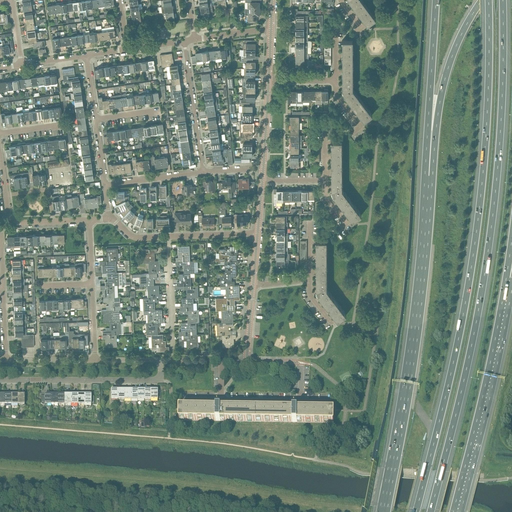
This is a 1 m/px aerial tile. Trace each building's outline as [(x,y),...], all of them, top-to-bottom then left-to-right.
[(247,9),(250,9),(260,9),(260,2),(257,2),(256,0),(245,0),(245,2),(247,2),(247,9)] [(367,25),(376,19),(361,0),(349,0),(368,24),(367,25)] [(208,6),(200,7),(201,14),(203,13),(203,17),(209,16),(209,12),(213,12),(212,5),(211,6),(208,6)] [(260,15),(260,9),(250,9),(250,13),(248,13),(248,22),(257,22),(257,15),(260,15)] [(39,10),(35,10),(24,12),(25,18),(33,17),(36,17),(35,13),(39,13),(39,10)] [(167,22),(175,20),(174,18),(175,17),(175,13),(173,13),(173,11),(163,13),(163,15),(166,15),(167,22)] [(0,23),(9,22),(8,13),(4,14),(3,12),(0,12),(0,23)] [(39,22),(26,24),(27,31),(34,29),(37,29),(37,25),(39,25),(39,22)] [(108,31),(109,38),(113,38),(113,39),(115,38),(115,34),(119,33),(118,27),(113,28),(113,27),(110,27),(110,25),(107,25),(107,28),(108,31)] [(88,41),(88,42),(90,42),(89,33),(89,30),(85,31),(85,28),(82,29),(84,42),(88,41)] [(63,45),(63,46),(65,45),(64,37),(64,34),(60,34),(60,32),(57,32),(58,38),(59,45),(63,45)] [(41,37),(41,35),(27,37),(28,43),(32,42),(36,42),(36,38),(41,37)] [(1,40),(2,46),(3,54),(5,53),(6,54),(10,54),(9,51),(13,51),(12,40),(7,41),(8,42),(4,43),(4,40),(1,40)] [(243,43),(243,50),(255,50),(255,43),(253,43),(253,40),(244,40),(244,43),(243,43)] [(363,121),(364,121),(372,115),(352,89),(352,41),(345,41),(342,41),(343,41),(343,89),(342,89),(343,89),(345,95),(344,95),(344,96),(345,95),(364,120),(363,121)] [(220,49),(222,57),(227,57),(228,59),(230,59),(230,50),(227,50),(227,48),(220,49)] [(241,56),(241,59),(253,59),(253,56),(255,56),(255,50),(243,50),(243,56),(241,56)] [(197,61),(203,60),(202,52),(200,53),(199,51),(195,51),(196,56),(191,57),(192,64),(197,63),(197,61)] [(253,62),(253,59),(241,59),(241,61),(241,62),(246,62),(246,68),(255,68),(255,62),(253,62)] [(170,66),(171,72),(178,71),(177,65),(174,65),(173,62),(168,63),(168,66),(170,66)] [(118,63),(116,63),(118,73),(121,72),(122,76),(124,75),(124,72),(122,63),(118,64),(118,63)] [(105,75),(104,66),(104,65),(101,66),(102,66),(98,67),(98,68),(94,69),(95,78),(100,77),(99,75),(105,75)] [(104,66),(105,75),(105,77),(109,76),(109,78),(112,78),(111,74),(110,65),(106,66),(106,65),(104,65),(104,66)] [(244,75),(244,78),(253,78),(253,75),(255,75),(255,68),(246,68),(244,68),(244,75)] [(202,80),(214,79),(213,72),(202,74),(202,80)] [(221,80),(220,78),(214,79),(202,80),(203,86),(211,85),(211,81),(213,80),(214,82),(221,80)] [(253,78),(244,78),(242,78),(242,87),(246,87),(255,87),(256,87),(256,83),(255,83),(255,80),(255,78),(253,78)] [(72,80),(70,81),(68,81),(69,87),(72,87),(80,85),(79,83),(81,83),(80,79),(75,79),(72,80)] [(288,94),(288,103),(297,103),(297,91),(290,91),(290,94),(288,94)] [(241,100),(241,103),(250,103),(254,103),(254,100),(255,100),(255,93),(246,93),(243,94),(243,100),(241,100)] [(107,108),(110,107),(109,99),(103,100),(103,97),(98,98),(100,110),(108,109),(107,108)] [(250,106),(250,103),(241,103),(241,106),(243,106),(243,112),(252,112),(252,106),(250,106)] [(5,123),(11,122),(10,114),(10,111),(4,112),(4,113),(0,113),(0,114),(1,122),(5,121),(5,123)] [(241,116),(241,121),(252,121),(252,119),(252,112),(243,112),(241,112),(241,116)] [(240,124),(240,131),(252,131),(252,124),(252,121),(241,121),(240,121),(240,124)] [(126,129),(120,130),(121,138),(125,137),(125,141),(128,140),(126,129)] [(111,139),(115,139),(114,131),(107,132),(106,130),(103,130),(104,144),(112,143),(111,139)] [(252,137),(252,131),(240,131),(240,137),(241,137),(241,140),(250,140),(250,137),(252,137)] [(62,139),(58,139),(59,147),(60,150),(66,149),(66,146),(65,138),(65,137),(62,138),(62,139)] [(212,144),(211,144),(211,148),(212,148),(220,147),(220,143),(223,143),(222,140),(211,142),(212,144)] [(243,143),(243,150),(252,150),(252,143),(250,143),(250,140),(241,140),(241,143),(243,143)] [(353,221),(353,222),(361,215),(342,189),(342,141),(335,141),(331,141),(332,141),(332,148),(331,148),(332,150),(332,164),(331,165),(332,167),(332,180),(331,181),(332,183),(332,189),(331,189),(331,190),(332,190),(334,195),(333,196),(334,195),(339,202),(339,203),(341,205),(349,215),(349,216),(351,217),(354,221),(353,221)] [(27,156),(29,155),(27,144),(25,144),(25,143),(21,143),(22,153),(27,152),(27,156)] [(9,149),(5,150),(6,157),(10,157),(10,154),(11,154),(16,154),(15,145),(9,146),(9,149)] [(252,156),(252,150),(243,150),(243,156),(241,156),(241,159),(250,159),(250,156),(252,156)] [(227,152),(213,154),(214,161),(217,160),(218,164),(224,163),(223,159),(222,159),(221,155),(229,154),(227,154),(227,152)] [(161,155),(152,157),(153,165),(155,165),(156,168),(163,167),(161,157),(161,155)] [(133,158),(133,159),(135,168),(137,168),(137,170),(144,169),(143,160),(143,158),(136,159),(136,157),(133,158)] [(149,159),(143,160),(144,169),(150,169),(150,166),(153,165),(152,157),(149,157),(149,159)] [(191,158),(183,159),(185,169),(192,168),(191,164),(193,164),(192,160),(191,160),(191,158)] [(127,161),(125,162),(125,163),(126,172),(132,171),(131,168),(135,168),(133,159),(127,160),(127,161)] [(120,173),(118,164),(111,165),(111,163),(108,164),(109,173),(112,173),(112,174),(120,173)] [(32,166),(27,167),(28,172),(30,182),(33,181),(33,184),(39,183),(38,174),(32,175),(32,173),(33,173),(32,166)] [(28,172),(19,173),(19,174),(21,186),(27,185),(27,182),(30,182),(28,172)] [(92,172),(84,173),(85,180),(85,182),(93,180),(93,179),(94,178),(94,174),(92,175),(92,172)] [(14,187),(21,186),(19,174),(9,176),(10,186),(14,185),(14,187)] [(222,180),(222,183),(218,183),(218,189),(228,188),(228,191),(235,191),(234,182),(231,182),(230,178),(229,178),(229,179),(222,180)] [(253,196),(254,181),(249,182),(249,178),(238,179),(239,187),(249,187),(249,197),(253,196)] [(212,181),(203,181),(203,186),(206,186),(206,190),(209,189),(209,192),(215,192),(215,186),(212,186),(212,181)] [(184,185),(184,189),(182,189),(182,194),(190,194),(190,195),(198,195),(198,187),(192,187),(192,186),(192,184),(188,185),(188,184),(188,183),(186,183),(186,184),(186,185),(184,185)] [(160,185),(160,186),(160,188),(156,188),(157,197),(167,197),(166,185),(160,185)] [(150,190),(146,190),(147,199),(157,199),(157,197),(156,188),(156,186),(150,187),(150,190)] [(146,188),(142,188),(140,188),(140,191),(136,191),(136,196),(136,200),(136,201),(147,200),(147,199),(146,190),(146,188)] [(120,192),(112,192),(113,198),(115,198),(117,205),(126,201),(129,200),(129,196),(124,196),(124,192),(123,192),(123,191),(120,191),(120,192)] [(274,203),(283,203),(283,191),(276,191),(276,194),(274,194),(274,203)] [(85,208),(92,207),(91,195),(90,195),(90,198),(85,198),(84,193),(81,194),(82,202),(84,202),(85,208)] [(91,195),(92,207),(98,206),(98,203),(102,202),(101,193),(98,193),(96,195),(96,196),(93,196),(93,195),(91,195)] [(78,196),(72,197),(73,206),(79,205),(79,203),(82,202),(81,194),(78,194),(78,196)] [(59,195),(52,196),(54,209),(61,208),(59,196),(59,195)] [(61,209),(67,209),(66,198),(61,199),(61,196),(59,196),(61,208),(61,209)] [(117,205),(114,206),(117,212),(120,211),(124,216),(130,209),(133,207),(131,205),(128,206),(126,201),(117,205)] [(223,203),(218,203),(219,223),(222,223),(223,226),(231,226),(231,221),(231,216),(225,217),(225,209),(223,209),(223,203)] [(128,221),(134,224),(137,216),(134,214),(135,214),(130,209),(124,216),(122,219),(126,223),(127,222),(128,221)] [(174,213),(175,216),(175,221),(178,221),(178,224),(192,223),(192,217),(191,217),(191,213),(180,214),(180,213),(174,213)] [(133,227),(139,229),(140,227),(147,228),(148,228),(147,214),(144,214),(143,217),(138,215),(137,216),(134,224),(133,227)] [(237,214),(234,215),(234,223),(237,223),(237,226),(241,225),(241,224),(248,224),(248,215),(237,215),(237,214)] [(167,218),(166,215),(161,215),(161,218),(157,218),(157,219),(158,227),(167,227),(167,223),(169,223),(169,218),(167,218)] [(199,215),(199,217),(199,222),(202,222),(202,227),(214,226),(214,217),(202,218),(202,215),(199,215)] [(148,228),(147,228),(147,231),(153,231),(153,228),(158,227),(157,219),(147,219),(148,228)] [(14,248),(13,236),(13,235),(10,235),(10,236),(7,236),(7,240),(5,240),(5,248),(14,248)] [(337,321),(338,322),(346,315),(327,289),(326,241),(319,241),(316,241),(317,241),(317,248),(316,248),(317,251),(317,264),(316,264),(317,267),(317,280),(316,280),(317,283),(317,289),(316,289),(317,289),(319,295),(318,296),(319,295),(324,302),(324,303),(326,304),(334,315),(333,316),(336,317),(338,321),(337,321)] [(176,258),(176,262),(181,261),(181,262),(190,261),(190,253),(189,245),(178,246),(178,249),(178,256),(179,256),(179,257),(176,258)] [(229,248),(219,249),(219,259),(218,258),(216,258),(215,259),(215,261),(217,261),(221,261),(225,261),(237,261),(237,260),(237,253),(238,252),(238,246),(229,246),(229,248)] [(116,261),(118,261),(118,253),(118,248),(106,248),(106,249),(107,256),(108,257),(104,257),(104,261),(116,261)] [(143,261),(154,261),(154,254),(153,254),(153,252),(157,252),(156,248),(142,249),(143,261)] [(225,261),(221,261),(221,263),(221,264),(222,264),(225,264),(225,273),(231,273),(236,273),(236,266),(235,266),(235,265),(238,264),(238,260),(237,260),(237,261),(225,261)] [(104,261),(99,261),(99,265),(103,265),(103,266),(102,266),(102,273),(106,273),(107,273),(116,273),(116,261),(104,261)] [(154,261),(143,261),(143,264),(149,263),(149,273),(155,273),(156,273),(162,273),(162,269),(159,269),(159,268),(159,261),(154,261)] [(181,262),(181,261),(176,262),(176,265),(185,265),(185,266),(184,266),(184,273),(190,273),(196,273),(195,261),(190,261),(181,262)] [(75,266),(75,274),(75,275),(82,274),(82,271),(85,271),(85,263),(75,263),(75,266)] [(105,286),(114,285),(119,285),(122,285),(122,273),(119,273),(116,273),(107,273),(108,280),(109,282),(105,282),(105,285),(105,286)] [(141,274),(142,277),(142,286),(148,286),(153,286),(153,285),(153,278),(152,278),(152,277),(156,277),(155,273),(149,273),(141,274)] [(184,286),(191,285),(190,273),(184,273),(179,274),(179,281),(180,281),(180,282),(177,282),(177,286),(184,286)] [(231,273),(225,273),(220,273),(220,286),(234,285),(234,281),(231,281),(230,280),(231,280),(231,278),(236,277),(236,273),(231,273)] [(108,298),(114,298),(114,297),(114,285),(105,286),(105,285),(100,286),(100,290),(104,289),(104,291),(103,291),(103,298),(108,298)] [(156,298),(161,298),(161,294),(158,294),(158,293),(158,292),(158,286),(159,285),(158,285),(153,285),(153,286),(148,286),(148,298),(156,298)] [(198,285),(191,285),(184,286),(184,290),(187,290),(188,291),(187,291),(187,298),(193,298),(199,298),(198,285)] [(239,285),(234,285),(220,286),(220,289),(226,289),(226,298),(234,298),(235,298),(239,297),(240,297),(239,297),(239,290),(238,290),(238,289),(239,289),(239,285)] [(106,306),(106,310),(115,310),(119,310),(121,310),(120,297),(114,297),(114,298),(108,298),(103,298),(104,302),(108,302),(109,305),(109,306),(106,306)] [(83,298),(76,298),(77,307),(83,306),(83,308),(87,308),(86,301),(83,301),(83,298)] [(142,298),(143,311),(151,310),(154,310),(154,303),(153,303),(153,302),(157,302),(156,298),(148,298),(142,298)] [(183,306),(180,307),(180,311),(197,310),(197,303),(193,303),(193,298),(187,298),(182,298),(182,305),(183,305),(183,306)] [(233,305),(234,305),(234,298),(226,298),(215,298),(216,310),(216,311),(221,310),(234,310),(235,310),(235,307),(233,307),(233,305)] [(120,322),(119,310),(115,310),(106,310),(101,310),(101,314),(105,314),(105,315),(103,315),(103,318),(102,319),(102,322),(102,323),(109,322),(115,322),(120,322)] [(159,322),(164,322),(164,318),(161,318),(161,317),(161,310),(154,310),(151,310),(143,311),(143,314),(147,314),(147,323),(151,322),(159,322)] [(195,322),(199,322),(199,310),(180,311),(180,314),(188,314),(189,315),(188,315),(188,322),(188,323),(192,322),(195,322)] [(235,310),(234,310),(221,310),(222,323),(228,322),(228,323),(233,322),(232,315),(232,314),(235,314),(235,310)] [(102,331),(102,335),(107,335),(116,334),(122,334),(121,322),(120,322),(115,322),(109,322),(110,328),(105,328),(105,329),(106,329),(106,331),(102,331)] [(145,323),(146,335),(148,335),(157,335),(157,334),(157,327),(156,328),(156,326),(160,326),(159,322),(151,322),(147,323),(145,323)] [(188,322),(181,323),(181,330),(182,330),(182,331),(179,331),(179,335),(192,335),(192,334),(196,334),(195,322),(192,322),(188,323),(188,322)] [(216,335),(222,335),(231,335),(231,334),(231,331),(227,331),(227,330),(228,330),(228,326),(233,326),(233,322),(228,323),(228,322),(222,323),(216,323),(216,335)] [(65,335),(59,335),(60,347),(60,348),(64,348),(64,347),(66,347),(66,345),(69,345),(69,336),(68,331),(68,330),(65,330),(65,335)] [(88,344),(88,334),(78,334),(78,338),(78,346),(78,347),(83,347),(83,346),(85,346),(85,344),(88,344)] [(107,335),(102,335),(102,339),(106,339),(106,340),(105,340),(105,347),(117,347),(116,342),(116,334),(107,335)] [(148,335),(146,335),(146,337),(149,337),(149,347),(152,347),(152,352),(154,352),(156,352),(166,351),(165,347),(165,343),(164,341),(165,341),(165,340),(162,340),(162,335),(162,334),(157,334),(157,335),(148,335)] [(179,335),(179,339),(180,339),(180,340),(179,340),(180,347),(179,347),(179,348),(180,348),(180,347),(184,347),(183,340),(187,340),(187,347),(198,347),(198,342),(198,334),(197,334),(196,334),(192,334),(192,335),(179,335)] [(231,334),(231,335),(222,335),(222,342),(222,347),(234,347),(233,340),(233,338),(236,338),(236,334),(231,334)] [(72,336),(69,336),(69,345),(72,345),(72,346),(78,346),(78,338),(72,338),(72,336)] [(44,395),(44,396),(41,396),(41,403),(43,405),(51,405),(51,395),(44,395)] [(302,411),(302,409),(301,409),(301,408),(287,405),(287,411),(226,410),(226,408),(224,408),(225,406),(219,405),(218,406),(216,406),(216,408),(215,408),(215,410),(180,409),(180,419),(180,420),(333,423),(333,411),(302,411)]
